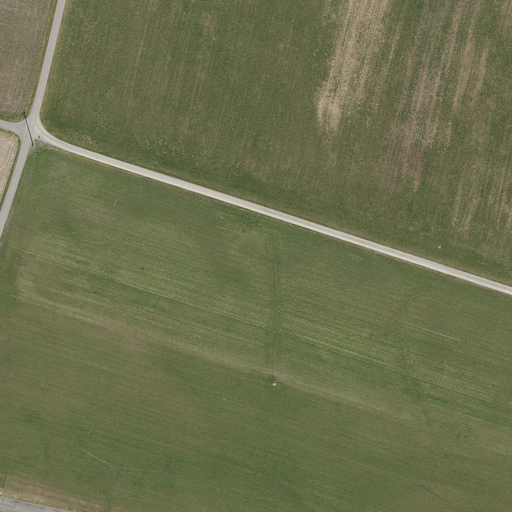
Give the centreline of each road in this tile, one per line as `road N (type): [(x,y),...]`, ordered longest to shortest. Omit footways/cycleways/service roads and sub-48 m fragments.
road 1 (track): [(30,133),(511,292)]
road 2 (unclassified): [(61,0),(30,133)]
